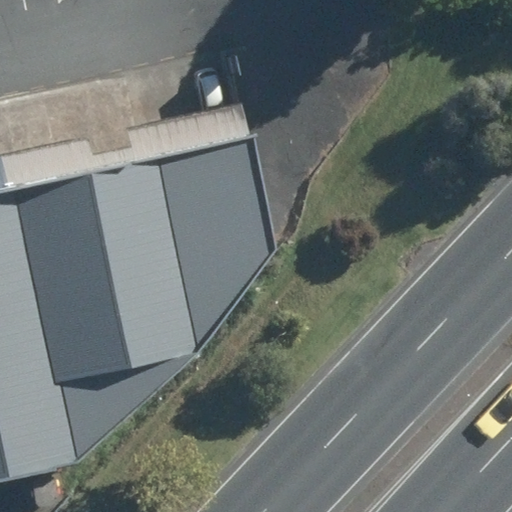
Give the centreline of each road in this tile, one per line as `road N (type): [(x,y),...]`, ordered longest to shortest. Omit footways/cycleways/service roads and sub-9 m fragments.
road 1 (primary): [(262,511),(511,247)]
road 2 (residential): [(121,0),(104,31),(0,63)]
